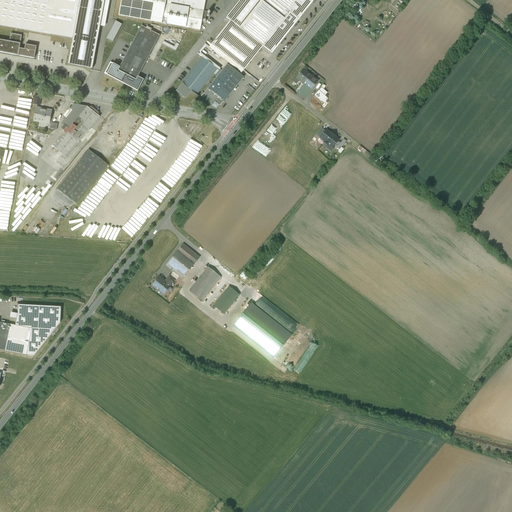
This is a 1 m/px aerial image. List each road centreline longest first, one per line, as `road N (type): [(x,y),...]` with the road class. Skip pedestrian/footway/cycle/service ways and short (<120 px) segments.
road 1 (tertiary): [(0,424),(234,129)]
road 2 (tertiary): [(234,129),(339,0)]
road 3 (residential): [(151,106),(0,79)]
road 4 (residential): [(151,106),(233,0)]
